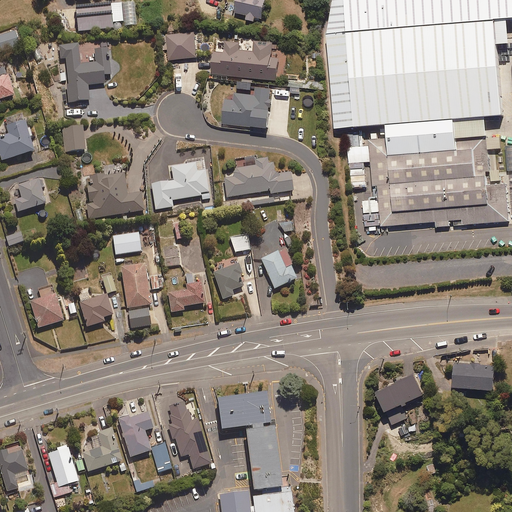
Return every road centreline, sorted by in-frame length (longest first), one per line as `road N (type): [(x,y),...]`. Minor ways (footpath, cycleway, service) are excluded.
road 1 (residential): [(337,336),(324,187),(313,161),(279,142),(207,133),(180,114)]
road 2 (secondary): [(27,399),(164,363),(337,336)]
road 3 (unknown): [(511,28),(457,32),(432,43),(409,112),(511,105)]
road 4 (secondary): [(337,336),(511,316)]
road 5 (residential): [(337,336),(344,511)]
